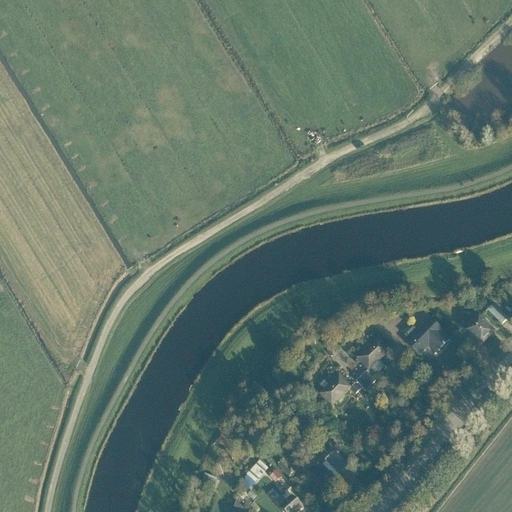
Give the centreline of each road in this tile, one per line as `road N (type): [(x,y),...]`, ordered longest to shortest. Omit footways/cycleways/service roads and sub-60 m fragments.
road 1 (track): [(51,511),(83,393),(131,293),(327,157),(396,129),(442,96)]
road 2 (tertiary): [(511,362),(380,511)]
